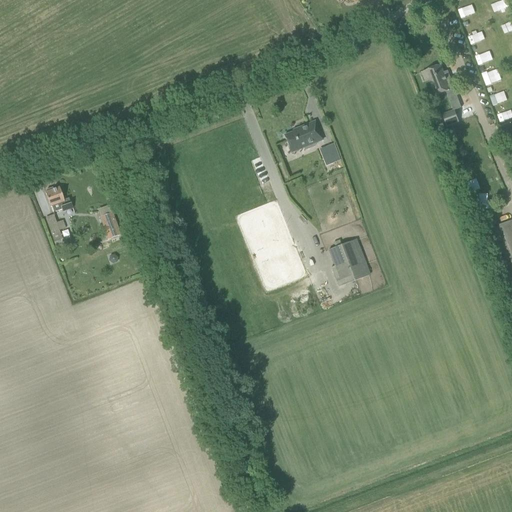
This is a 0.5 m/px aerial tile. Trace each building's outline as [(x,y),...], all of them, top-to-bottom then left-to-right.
[(473,3),(457,9),(461,19),(477,12),(473,3)] [(479,35),(470,38),(472,45),(481,43),(479,35)] [(486,56),(476,60),(479,69),(489,66),(486,56)] [(421,73),(425,81),(429,80),(435,97),(454,89),(449,76),(445,78),(440,65),(421,73)] [(494,73),(483,76),(487,89),(498,85),(494,73)] [(493,104),(506,99),(504,91),(490,96),(493,104)] [(459,123),(454,110),(442,115),(447,127),(459,123)] [(498,114),(501,120),(509,116),(506,110),(498,114)] [(291,153),(322,140),(315,122),(298,129),(298,130),(284,136),(291,153)] [(446,141),(452,138),(448,129),(443,131),(446,141)] [(47,192),(45,193),(48,202),(50,207),(51,206),(53,213),(62,210),(63,213),(73,209),(71,203),(71,204),(69,199),(64,200),(59,188),(52,190),(52,189),(46,190),(47,192)] [(109,239),(110,239),(120,235),(111,213),(100,217),(109,239)] [(65,229),(63,221),(56,224),(53,216),(46,219),(55,243),(57,250),(64,248),(64,247),(72,244),(69,237),(62,239),(59,232),(65,229)] [(497,265),(511,259),(511,221),(484,232),(497,265)] [(334,266),(331,268),(339,288),(369,276),(356,240),(328,250),(334,266)]
